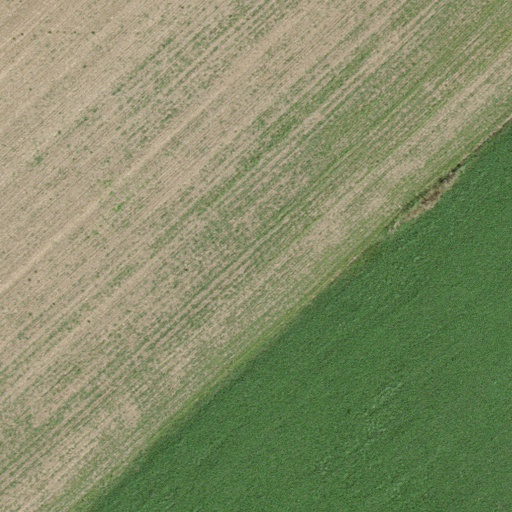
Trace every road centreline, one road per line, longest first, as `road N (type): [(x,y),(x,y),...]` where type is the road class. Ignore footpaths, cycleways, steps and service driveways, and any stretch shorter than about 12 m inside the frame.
road 1 (motorway): [(344,0),(31,511)]
road 2 (motorway): [(324,511),(511,206)]
